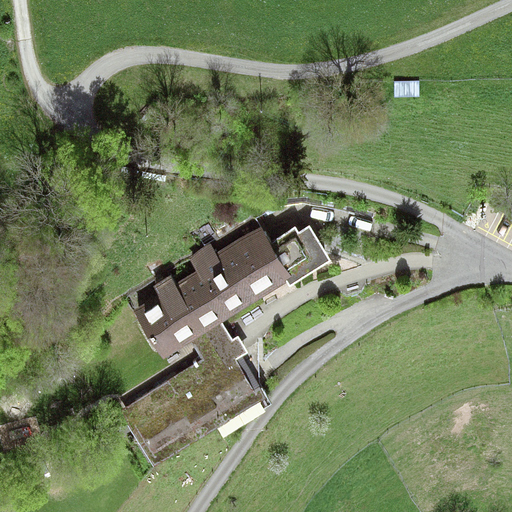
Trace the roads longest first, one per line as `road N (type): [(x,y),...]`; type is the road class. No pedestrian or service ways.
road 1 (track): [(511,5),(429,43),(320,73),(127,60),(67,114)]
road 2 (residential): [(196,511),(256,423),(321,354),(379,315),(451,282),(487,247)]
road 3 (residential): [(213,171),(358,189),(487,247)]
road 4 (track): [(67,114),(98,144),(151,164),(213,171)]
road 5 (track): [(67,114),(40,92),(25,56),(18,0)]
